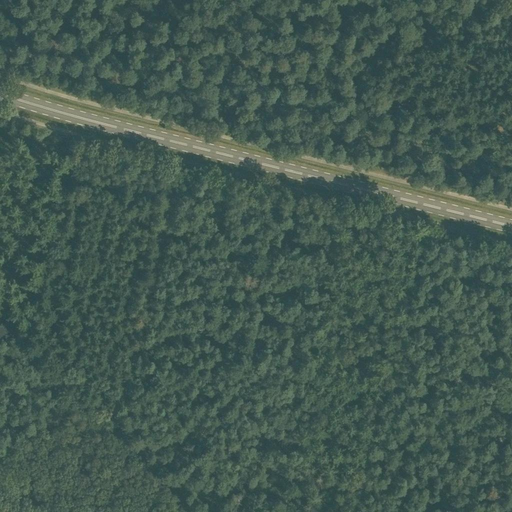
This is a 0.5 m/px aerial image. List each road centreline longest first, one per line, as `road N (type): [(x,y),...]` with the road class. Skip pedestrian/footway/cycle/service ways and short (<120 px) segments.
road 1 (secondary): [(511,226),(0,92)]
road 2 (track): [(11,345),(182,511)]
